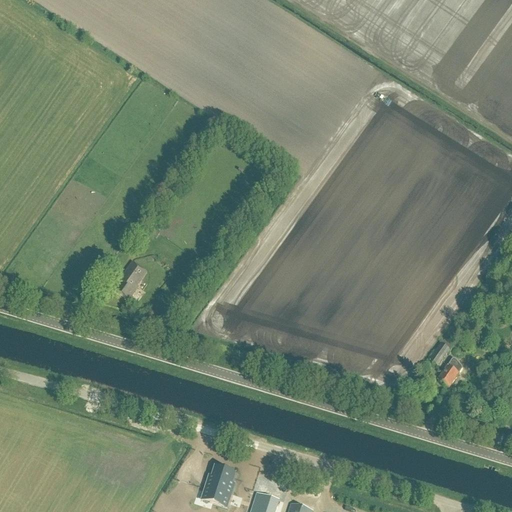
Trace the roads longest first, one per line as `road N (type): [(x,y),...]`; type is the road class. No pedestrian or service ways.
road 1 (tertiary): [(511,462),(0,307)]
road 2 (unclassified): [(474,511),(0,373)]
